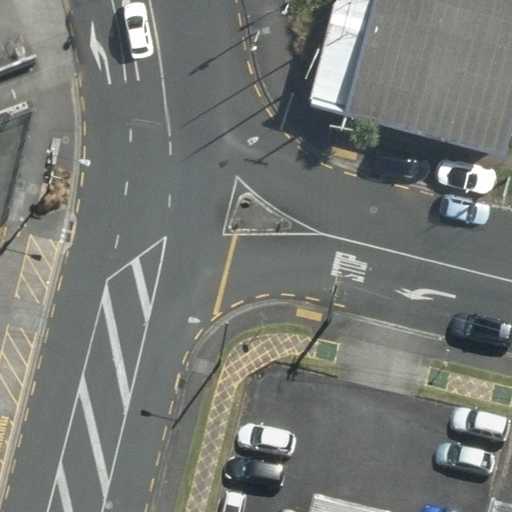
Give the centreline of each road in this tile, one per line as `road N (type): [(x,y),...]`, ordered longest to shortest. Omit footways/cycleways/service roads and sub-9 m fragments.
road 1 (residential): [(137,125),(381,249)]
road 2 (residential): [(381,249),(225,258),(131,283)]
road 3 (unclassified): [(131,283),(70,511)]
road 4 (unclassified): [(137,125),(131,283)]
road 5 (residential): [(381,249),(511,282)]
road 6 (unclassified): [(120,0),(137,125)]
